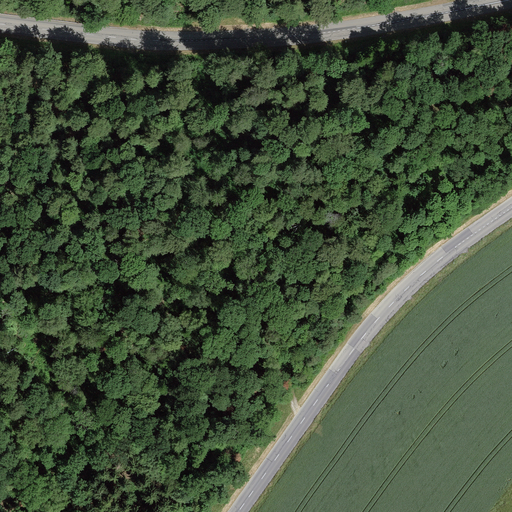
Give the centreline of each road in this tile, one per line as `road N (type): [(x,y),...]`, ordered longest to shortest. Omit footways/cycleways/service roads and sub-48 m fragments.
road 1 (unclassified): [(0,23),(201,40),(364,27),(507,0)]
road 2 (unclassified): [(511,206),(413,280),(366,330),(239,511)]
